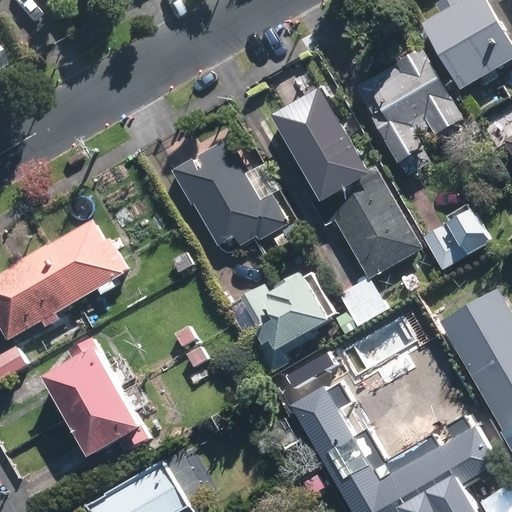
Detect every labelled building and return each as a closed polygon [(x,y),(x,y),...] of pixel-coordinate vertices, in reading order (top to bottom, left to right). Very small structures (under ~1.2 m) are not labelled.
[(511,59),(511,44),(487,0),(468,0),(464,2),(463,0),(445,0),(437,5),(443,15),(423,26),(460,90),(511,59)] [(445,134),(462,125),(459,121),(465,119),(424,47),(397,62),(398,63),(359,86),(376,116),(373,117),(399,163),(402,161),(410,175),(434,162),(418,134),(433,126),(437,134),(444,130),(445,134)] [(423,247),(375,162),(366,167),(320,87),(272,115),(317,194),(311,198),(326,225),(335,220),(369,278),(423,247)] [(196,205),(219,247),(236,237),(241,246),(259,236),(260,240),(289,223),(274,195),(262,202),(247,174),(251,172),(232,137),(173,170),(193,206),(196,205)] [(472,209),(426,235),(444,267),(490,241),(472,209)] [(63,270),(78,297),(124,269),(123,268),(128,265),(111,236),(106,239),(93,217),(49,243),(52,247),(53,247),(54,250),(53,251),(57,256),(56,259),(58,262),(61,263),(63,267),(63,270)] [(278,247),(305,232),(298,221),(283,229),(284,232),(274,238),(278,247)] [(0,325),(7,338),(78,297),(63,270),(63,267),(61,263),(58,262),(56,259),(57,256),(53,251),(54,250),(53,247),(52,247),(49,243),(0,271),(0,325)] [(194,265),(187,251),(172,258),(179,272),(194,265)] [(332,320),(303,271),(277,285),(279,288),(274,291),(269,282),(244,295),(245,298),(232,305),(271,373),(293,361),(288,353),(318,336),(315,330),(332,320)] [(351,309),(361,325),(390,308),(372,277),(343,295),(351,309)] [(443,323),(506,432),(503,433),(511,449),(511,311),(500,290),(443,323)] [(351,331),(361,325),(351,309),(342,315),(351,331)] [(182,345),(196,337),(189,324),(175,332),(182,345)] [(72,418),(123,388),(103,352),(104,351),(97,339),(73,353),(78,363),(49,379),(72,418)] [(0,377),(27,362),(17,344),(0,353),(0,377)] [(202,345),(189,353),(196,365),(209,358),(202,345)] [(354,511),(483,511),(465,480),(495,464),(474,426),(391,473),(339,382),(294,407),(354,511)] [(123,388),(72,418),(95,460),(125,443),(130,453),(154,439),(147,427),(146,428),(123,388)] [(164,458),(89,502),(94,511),(173,511),(190,502),(164,458)] [(309,492),(324,485),(319,476),(305,484),(309,492)]
